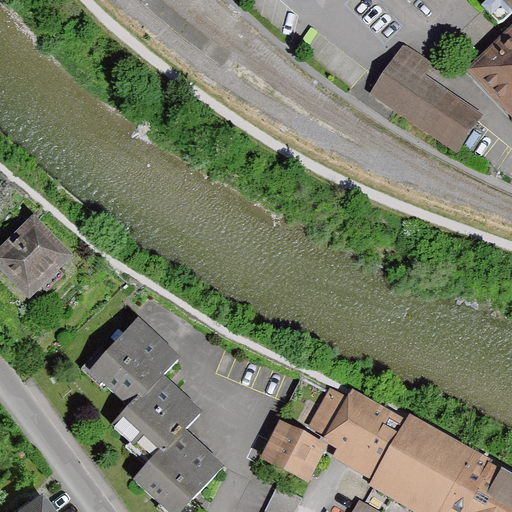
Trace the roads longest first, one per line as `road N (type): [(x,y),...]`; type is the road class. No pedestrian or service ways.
road 1 (unknown): [(156,0),(187,32),(300,113),(448,192),(511,214)]
road 2 (residential): [(102,511),(0,373)]
